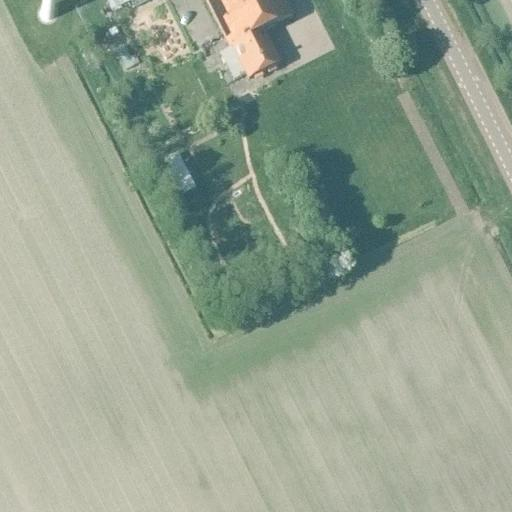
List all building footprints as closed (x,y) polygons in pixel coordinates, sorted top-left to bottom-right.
[(105,0),(112,12),(130,3),(133,10),(148,2),(146,0),(105,0)] [(232,50),(249,82),(278,67),(261,33),(291,18),(281,0),(200,0),(228,52),(232,50)] [(49,10),(47,9),(45,10),(43,11),(42,12),(41,14),(41,16),(41,18),(42,19),(43,21),(45,22),(47,22),(48,22),(50,21),(52,20),(53,19),(53,18),(53,16),(53,15),(53,13),(52,11),(51,11),(49,10)] [(131,49),(167,36),(160,19),(124,32),(131,49)] [(110,43),(101,49),(112,69),(122,63),(110,43)] [(220,80),(231,75),(216,47),(206,52),(220,80)]
